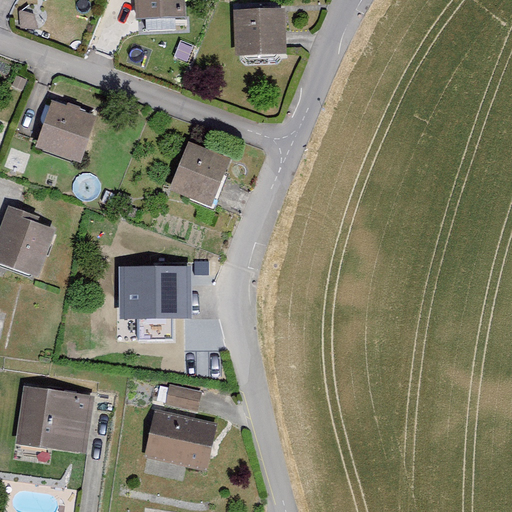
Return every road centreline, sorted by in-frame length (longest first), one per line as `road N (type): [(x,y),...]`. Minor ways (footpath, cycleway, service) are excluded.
road 1 (unclassified): [(285,511),(247,392),(240,301),(250,234),(289,144)]
road 2 (residential): [(0,38),(289,144)]
road 3 (unclassified): [(289,144),(343,0)]
